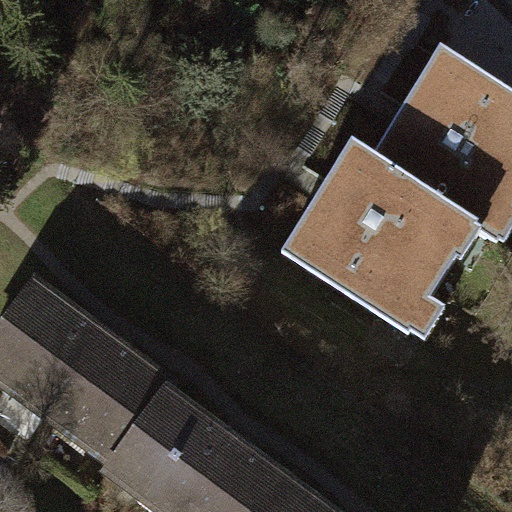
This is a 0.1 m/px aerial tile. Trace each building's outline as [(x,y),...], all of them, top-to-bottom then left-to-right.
[(511,105),(431,53),(362,159),(460,223),(491,243),(511,211),(511,105)] [(343,147),(273,255),(399,336),(450,259),(440,253),(460,223),(362,159),(343,147)] [(0,377),(116,462),(163,399),(168,391),(111,349),(114,344),(92,328),(88,333),(30,291),(0,331),(0,377)] [(277,511),(291,494),(241,457),(246,451),(220,432),(216,438),(163,399),(116,462),(109,472),(163,511),(277,511)] [(315,511),(291,494),(277,511),(315,511)]
